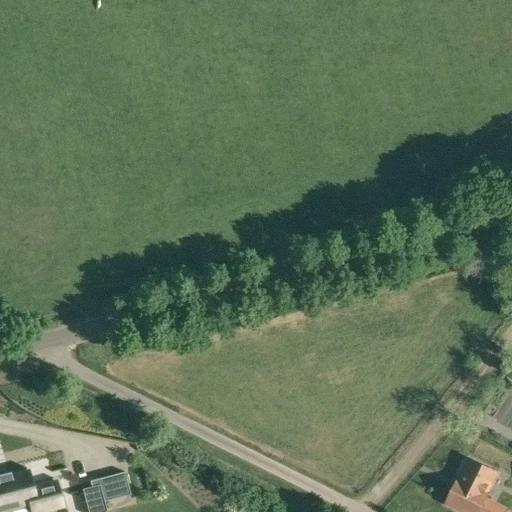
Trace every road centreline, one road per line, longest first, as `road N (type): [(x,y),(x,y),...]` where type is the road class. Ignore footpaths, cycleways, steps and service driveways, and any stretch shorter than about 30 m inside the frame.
road 1 (unclassified): [(0,358),(511,224)]
road 2 (track): [(369,511),(511,327)]
